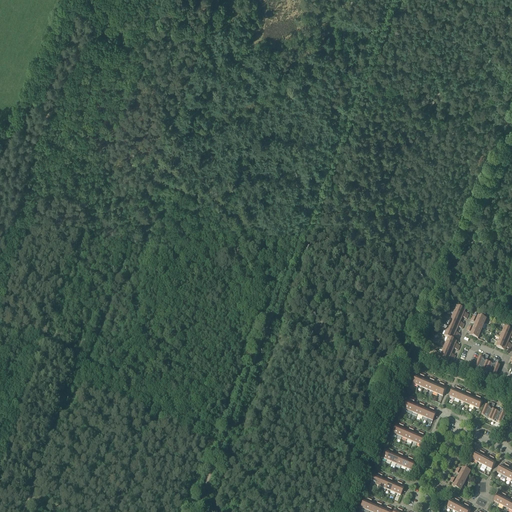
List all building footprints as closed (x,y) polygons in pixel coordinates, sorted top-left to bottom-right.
[(468,315),(464,313),(466,310),(457,307),(455,312),(467,317),(468,315)] [(467,317),(455,312),(453,317),(461,320),(462,318),(466,319),(467,317)] [(473,317),(472,319),(485,324),(487,319),(478,316),(477,319),(473,317)] [(453,317),(451,322),(463,327),(464,325),(460,323),(461,320),(453,317)] [(485,324),(472,319),(471,321),(475,323),(474,326),(482,329),(485,324)] [(463,327),(451,322),(449,326),(457,330),(458,328),(462,329),(463,327)] [(457,330),(449,326),(447,331),(459,337),(460,335),(456,333),(457,330)] [(473,328),(472,328),(469,327),(468,329),(480,334),(482,329),(474,326),(473,328)] [(511,330),(505,327),(503,332),(511,336),(511,330)] [(480,334),(468,329),(467,331),(471,333),(470,336),(478,339),(480,334)] [(459,337),(447,331),(444,336),(449,338),(453,340),(454,337),(458,339),(459,337)] [(511,336),(503,332),(501,337),(509,341),(510,338),(511,338),(511,336)] [(509,341),(501,337),(499,342),(511,348),(511,346),(511,345),(508,343),(509,341)] [(453,340),(449,338),(446,343),(459,349),(460,346),(456,345),(457,342),(453,340)] [(511,348),(499,342),(497,347),(505,351),(506,348),(508,348),(511,350),(511,348)] [(459,349),(446,343),(444,348),(452,352),(454,349),(458,351),(459,349)] [(444,348),(442,353),(455,359),(456,357),(451,355),(452,352),(444,348)] [(455,359),(442,353),(440,358),(448,362),(449,359),(454,361),(455,359)] [(494,360),(492,364),(486,362),(489,356),(484,355),(483,359),(480,358),(476,368),(482,370),(482,371),(489,374),(489,373),(496,376),(500,366),(497,365),(499,362),(494,360)] [(421,373),(420,377),(417,376),(417,377),(413,384),(418,386),(422,379),(424,374),(421,373)] [(422,379),(418,386),(423,388),(427,381),(427,380),(424,379),(426,375),(424,374),(422,379)] [(427,381),(423,388),(428,390),(432,383),(432,381),(434,378),(431,377),(430,381),(427,380),(427,381)] [(434,378),(432,381),(432,383),(428,390),(433,393),(437,385),(437,384),(434,383),(436,379),(434,378)] [(439,386),(437,384),(437,385),(433,393),(438,395),(442,387),(443,382),(441,381),(439,386)] [(442,387),(438,395),(443,397),(447,389),(444,387),(446,383),(443,382),(442,387)] [(453,389),(450,396),(450,397),(455,399),(459,389),(460,387),(458,386),(456,390),(453,389)] [(460,387),(459,389),(455,399),(460,401),(463,393),(460,392),(462,388),(460,387)] [(463,393),(460,401),(464,404),(469,394),(470,391),(468,390),(466,394),(463,393)] [(470,391),(469,394),(464,404),(469,406),(473,397),(470,396),(472,392),(470,391)] [(473,397),(469,406),(474,408),(480,395),(477,394),(476,398),(473,397)] [(480,395),(474,408),(479,410),(483,401),(480,400),(482,396),(480,395)] [(409,402),(406,401),(403,409),(408,411),(412,401),(413,399),(411,398),(409,402)] [(413,399),(412,401),(408,411),(413,413),(416,405),(413,404),(415,400),(413,399)] [(419,406),(416,405),(413,413),(418,415),(423,403),(421,402),(419,406)] [(423,403),(418,415),(423,418),(426,409),(423,408),(425,404),(423,403)] [(488,420),(495,423),(495,422),(502,424),(506,414),(504,413),(505,410),(501,408),(499,413),(493,410),(495,405),(491,403),(489,407),(486,406),(482,416),(489,419),(488,420)] [(429,410),(426,409),(423,418),(428,420),(433,407),(431,406),(429,410)] [(433,407),(428,420),(433,422),(436,413),(433,412),(435,408),(433,407)] [(399,427),(396,426),(392,434),(397,436),(401,426),(402,423),(400,423),(399,427)] [(402,423),(401,426),(397,436),(402,438),(406,430),(403,429),(405,424),(402,423)] [(408,431),(406,430),(402,438),(407,440),(411,430),(412,428),(410,427),(408,431)] [(412,428),(411,430),(407,440),(412,442),(415,434),(413,433),(415,429),(412,428)] [(415,434),(412,442),(417,444),(421,435),(422,432),(420,431),(418,435),(415,434)] [(422,432),(421,435),(417,444),(422,447),(425,438),(423,437),(424,433),(422,432)] [(385,450),(381,459),(386,461),(392,448),(390,448),(388,452),(385,450)] [(392,448),(386,461),(391,463),(395,454),(392,453),(394,449),(392,448)] [(482,450),(480,454),(477,452),(473,460),(478,463),(483,453),(484,451),(482,450)] [(484,451),(483,453),(478,463),(482,465),(487,457),(484,456),(486,452),(484,451)] [(398,456),(395,454),(391,463),(396,465),(400,457),(402,453),(399,452),(398,456)] [(402,453),(400,457),(396,465),(401,467),(405,459),(402,458),(404,454),(402,453)] [(489,459),(487,457),(482,465),(487,468),(493,456),(491,455),(489,459)] [(405,459),(401,467),(406,469),(412,457),(409,456),(408,460),(405,459)] [(493,456),(487,468),(492,470),(496,462),(493,461),(496,457),(493,456)] [(412,457),(406,469),(411,471),(415,463),(412,462),(414,458),(412,457)] [(502,465),(498,472),(497,473),(502,476),(507,466),(508,464),(506,463),(504,467),(502,465)] [(508,464),(507,466),(502,476),(507,478),(511,470),(509,469),(511,465),(508,464)] [(457,468),(456,470),(469,477),(471,472),(463,468),(461,470),(457,468)] [(469,477),(456,470),(455,472),(459,475),(458,477),(466,482),(469,477)] [(377,476),(374,475),(371,483),(376,486),(379,477),(381,473),(379,472),(377,476)] [(381,473),(379,477),(376,486),(381,488),(384,479),(382,478),(383,474),(381,473)] [(384,479),(381,488),(386,490),(391,478),(389,477),(387,481),(384,479)] [(452,478),(451,480),(463,486),(466,482),(458,477),(456,480),(452,478)] [(391,478),(386,490),(391,492),(394,484),(391,482),(393,478),(391,478)] [(463,486),(451,480),(450,482),(454,484),(453,487),(461,491),(463,486)] [(397,485),(394,484),(391,492),(396,494),(401,482),(399,481),(397,485)] [(401,482),(396,494),(401,496),(404,488),(401,487),(403,483),(401,482)] [(503,492),(501,496),(498,494),(494,502),(499,505),(504,495),(505,493),(503,492)] [(505,493),(504,495),(499,505),(504,507),(508,499),(505,498),(508,494),(505,493)] [(367,501),(364,500),(360,508),(365,510),(369,502),(371,498),(368,497),(367,501)] [(371,498),(369,502),(365,510),(368,511),(370,511),(374,504),(371,503),(373,499),(371,498)] [(457,498),(455,501),(452,500),(448,508),(452,510),(459,499),(457,498)] [(459,499),(452,510),(455,511),(457,511),(461,505),(459,504),(461,500),(459,499)] [(376,505),(374,504),(370,511),(376,511),(381,502),(378,501),(376,505)] [(461,505),(457,511),(463,511),(467,506),(468,504),(466,503),(464,506),(461,505)]
